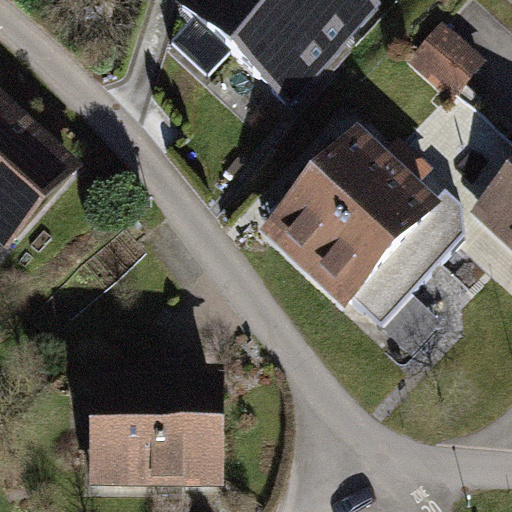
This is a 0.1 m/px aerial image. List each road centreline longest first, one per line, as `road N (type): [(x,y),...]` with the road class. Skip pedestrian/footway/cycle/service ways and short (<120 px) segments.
road 1 (residential): [(511,474),(400,471),(347,425),(129,141),(0,18)]
road 2 (unknown): [(347,425),(431,371),(457,338),(457,308),(441,285)]
